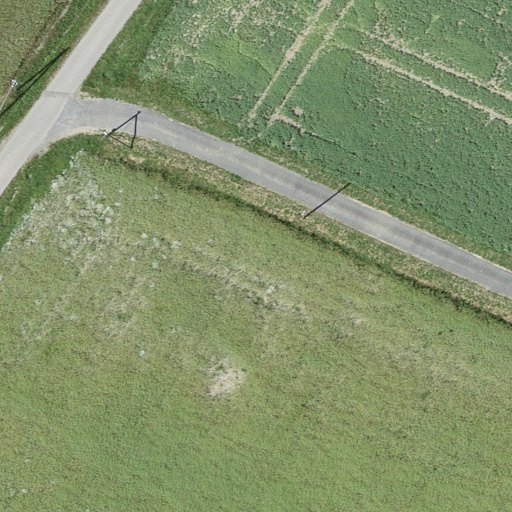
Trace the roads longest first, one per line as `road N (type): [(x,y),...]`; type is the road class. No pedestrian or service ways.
road 1 (track): [(24,141),(116,114),(511,289)]
road 2 (track): [(0,176),(123,0)]
